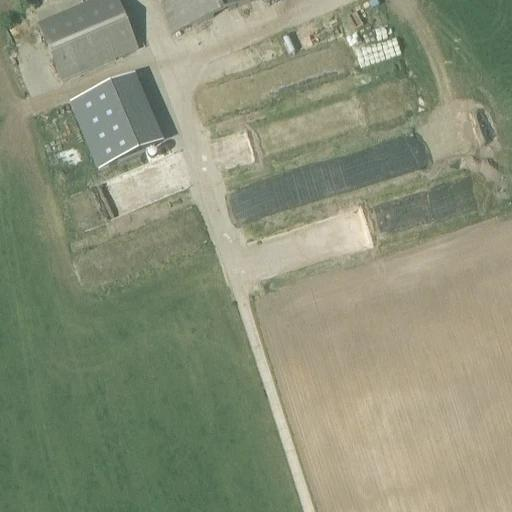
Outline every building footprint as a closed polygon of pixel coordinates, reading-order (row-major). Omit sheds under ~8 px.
[(61,84),(137,51),(114,0),(104,0),(37,28),(61,84)] [(259,0),(158,0),(173,36),(259,0)] [(367,50),(341,60),(349,80),(375,69),(367,50)] [(232,110),(246,104),(236,81),(223,87),(232,110)] [(453,191),(412,199),(384,215),(382,215),(372,220),(377,229),(343,247),(416,231),(429,228),(447,219),(461,216),(456,206),(453,191)] [(250,226),(252,234),(277,227),(274,219),(250,226)]
